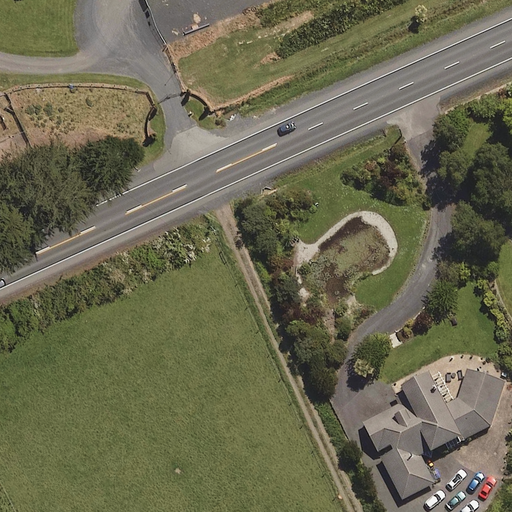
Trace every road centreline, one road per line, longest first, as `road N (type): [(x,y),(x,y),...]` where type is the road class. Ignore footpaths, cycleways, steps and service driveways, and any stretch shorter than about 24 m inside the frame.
road 1 (trunk): [(0,268),(511,38)]
road 2 (track): [(221,168),(367,511)]
